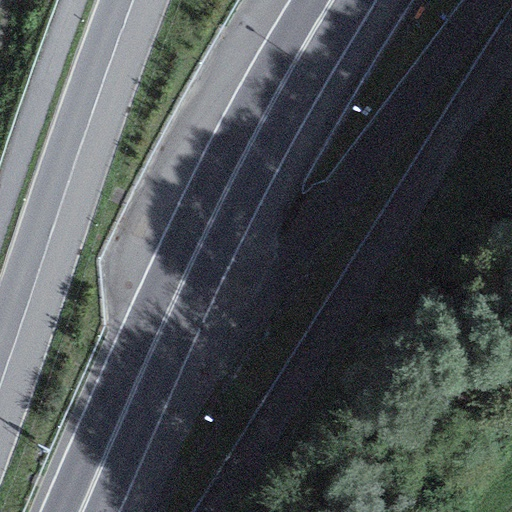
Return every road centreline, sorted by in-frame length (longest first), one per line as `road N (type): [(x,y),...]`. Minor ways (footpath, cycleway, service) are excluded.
road 1 (trunk): [(331,0),(233,175),(81,511)]
road 2 (primary): [(134,0),(0,385)]
